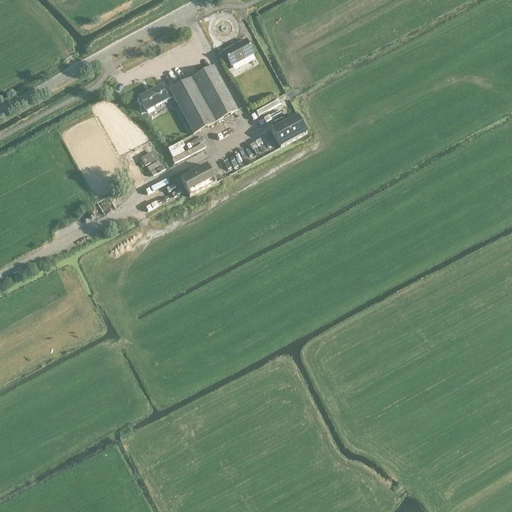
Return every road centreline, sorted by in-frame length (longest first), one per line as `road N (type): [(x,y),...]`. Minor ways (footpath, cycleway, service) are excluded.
road 1 (tertiary): [(0,109),(208,0)]
road 2 (unknown): [(189,24),(241,126),(164,180)]
